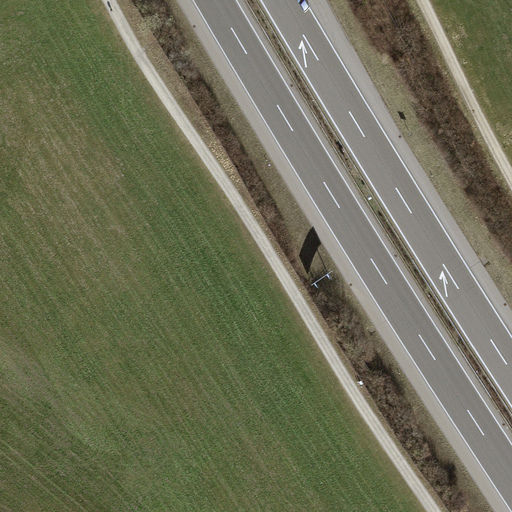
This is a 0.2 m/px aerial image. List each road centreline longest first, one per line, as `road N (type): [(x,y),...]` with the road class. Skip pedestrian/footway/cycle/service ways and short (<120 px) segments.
road 1 (track): [(108,0),(426,511)]
road 2 (motorway): [(215,0),(511,477)]
road 3 (motorway): [(511,370),(283,0)]
road 4 (track): [(511,181),(420,0)]
